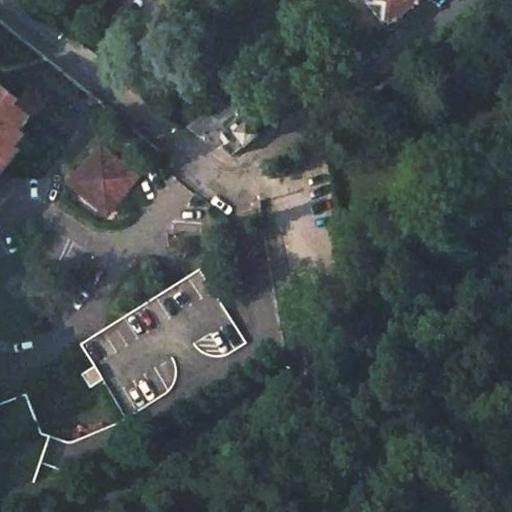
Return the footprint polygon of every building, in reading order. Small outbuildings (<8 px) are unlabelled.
[(362,0),(388,29),(424,0),(362,0)] [(17,101),(0,86),(0,170),(18,149),(13,146),(24,134),(18,129),(29,117),(14,105),(17,101)] [(256,135),(225,96),(189,125),(192,128),(230,156),(256,135)] [(115,193),(131,173),(98,146),(67,183),(104,215),(119,197),(115,193)] [(135,177),(131,173),(115,193),(119,197),(135,177)]
